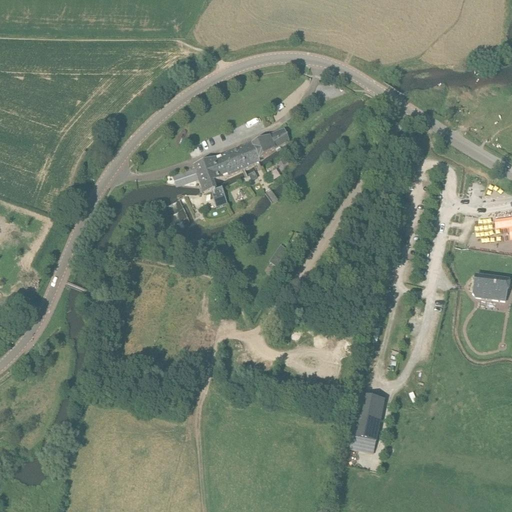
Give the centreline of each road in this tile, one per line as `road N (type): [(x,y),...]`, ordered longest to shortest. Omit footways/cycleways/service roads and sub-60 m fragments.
road 1 (tertiary): [(0,366),(40,318),(101,185),(156,119),(248,63),(319,61)]
road 2 (tertiary): [(511,172),(319,61)]
road 3 (track): [(400,285),(384,339),(383,384),(394,385),(411,366),(427,291)]
road 4 (track): [(205,511),(196,429),(212,362)]
